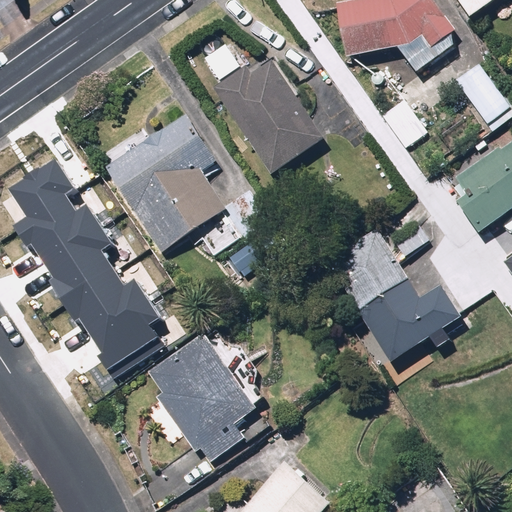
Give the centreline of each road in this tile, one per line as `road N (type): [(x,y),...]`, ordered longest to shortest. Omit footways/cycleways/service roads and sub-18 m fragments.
road 1 (residential): [(0,357),(96,511)]
road 2 (tertiary): [(0,96),(135,0)]
